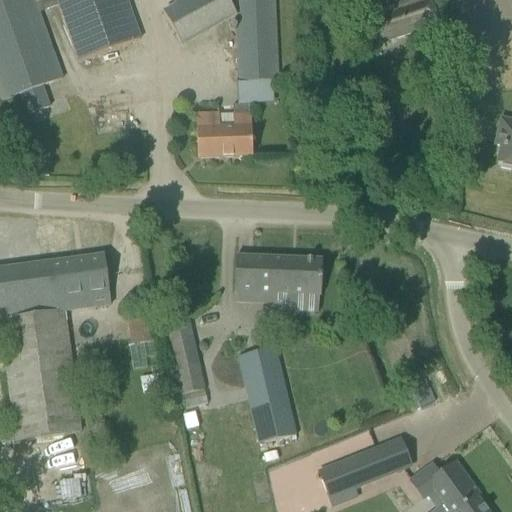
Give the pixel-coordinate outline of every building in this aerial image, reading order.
[(61,80),(32,0),(0,0),(0,99),(1,102),(19,95),(26,116),(48,108),(41,87),(61,80)] [(55,0),(58,7),(59,11),(78,62),(139,41),(124,0),(55,0)] [(161,12),(179,45),(234,15),(226,0),(169,0),(173,5),(161,12)] [(276,82),(272,0),(234,0),(238,84),(271,82),(276,82)] [(346,0),(350,10),(370,2),(369,0),(346,0)] [(392,0),(395,8),(370,16),(380,45),(437,25),(428,0),(392,0)] [(251,158),(251,138),(250,106),(237,107),(232,107),(232,115),(230,115),(231,128),(217,128),(217,115),(195,116),(196,160),(251,158)] [(511,121),(500,119),(494,147),(500,148),(496,165),(500,166),(499,169),(510,171),(510,168),(511,168),(511,121)] [(0,321),(63,313),(109,307),(102,256),(0,270),(0,321)] [(234,304),(250,304),(289,306),(289,296),(319,297),(320,261),(234,257),(233,294),(234,294),(234,304)] [(185,298),(166,303),(171,325),(187,321),(190,321),(185,298)] [(125,316),(130,347),(155,343),(150,312),(125,316)] [(63,313),(0,321),(0,329),(14,426),(0,428),(3,446),(81,434),(63,313)] [(164,327),(180,397),(203,392),(187,321),(171,325),(164,327)] [(237,358),(258,446),(295,437),(275,349),(237,358)] [(112,374),(116,416),(135,414),(130,372),(112,374)] [(377,450),(317,473),(330,507),(355,497),(352,489),(387,476),(377,450)] [(432,467),(409,484),(421,500),(433,491),(444,506),(435,511),(484,511),(475,499),(478,497),(454,464),(438,476),(432,467)]
